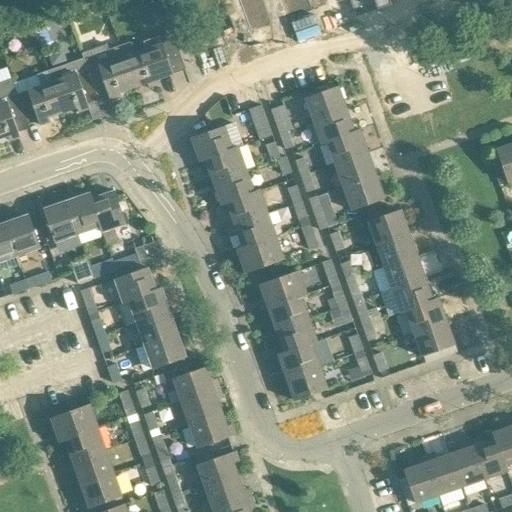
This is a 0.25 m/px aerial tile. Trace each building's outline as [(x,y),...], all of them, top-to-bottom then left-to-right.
[(336,0),(337,2),(342,0),(353,0),(357,12),(376,6),(377,9),(390,4),(388,0),(336,0)] [(145,4),(147,30),(167,28),(165,2),(145,4)] [(171,67),(183,62),(172,31),(143,41),(146,49),(134,53),(130,42),(119,45),(133,88),(147,83),(149,87),(159,83),(156,74),(171,69),(171,67)] [(119,45),(108,49),(107,44),(82,53),(96,95),(107,91),(111,101),(121,97),(119,92),(133,88),(119,45)] [(86,99),(96,95),(82,53),(81,53),(87,69),(63,78),(59,66),(48,70),(63,112),(77,107),(79,112),(89,108),(86,99)] [(49,117),(63,112),(48,70),(37,74),(41,85),(18,93),(13,78),(12,79),(26,120),(37,116),(40,125),(51,122),(49,117)] [(15,123),(26,120),(12,79),(0,82),(0,138),(8,136),(10,140),(20,137),(15,123)] [(313,120),(346,109),(338,86),(305,98),(313,120)] [(272,135),(270,128),(262,105),(250,109),(260,139),(272,135)] [(292,129),(290,121),(284,105),(271,109),(279,133),(288,130),(292,129)] [(354,131),(346,109),(313,120),(322,145),(327,143),(327,141),(354,131)] [(233,150),(232,148),(231,145),(224,126),(191,137),(200,162),(206,160),(205,159),(233,150)] [(337,163),(368,152),(360,129),(354,131),(327,141),(327,143),(329,142),(337,163)] [(293,145),(288,130),(279,133),(285,148),(293,145)] [(280,158),(275,143),(267,146),(272,161),(276,160),(280,158)] [(508,182),(511,180),(511,143),(496,149),(508,182)] [(213,182),(248,170),(239,145),(232,148),(233,150),(205,159),(206,160),(213,182)] [(345,186),(376,175),(368,152),(337,163),(345,186)] [(280,158),(276,160),(281,176),(290,173),(284,157),(280,158)] [(301,176),(309,173),(303,157),(295,160),(301,176)] [(256,192),(255,191),(248,170),(213,182),(221,205),(227,203),(256,192)] [(306,192),(315,189),(309,173),(301,176),(306,192)] [(353,210),(366,205),(384,198),(376,175),(345,186),(353,210)] [(292,205),(300,202),(294,186),(286,188),(292,205)] [(235,225),(269,212),(261,189),(255,191),(256,192),(227,203),(235,225)] [(118,240),(114,228),(126,224),(114,190),(92,198),(90,193),(89,193),(102,232),(103,232),(107,244),(118,240)] [(101,232),(102,232),(89,193),(67,201),(79,234),(99,227),(101,232)] [(55,243),(79,234),(67,201),(43,209),(55,243)] [(300,202),(292,205),(297,220),(305,218),(300,202)] [(327,227),(319,205),(312,207),(319,230),(327,227)] [(377,243),(409,232),(401,209),(369,220),(377,243)] [(242,247),(277,234),(269,212),(235,225),(242,246),(242,247)] [(17,256),(40,247),(29,214),(5,222),(17,256)] [(0,272),(20,265),(17,256),(5,222),(0,224),(0,272)] [(315,246),(308,224),(299,226),(307,249),(315,246)] [(343,248),(338,232),(329,235),(335,251),(343,248)] [(385,266),(417,255),(409,232),(377,243),(385,266)] [(245,273),(264,266),(286,258),(277,234),(242,247),(242,246),(236,248),(245,273)] [(116,271),(140,263),(161,256),(157,241),(135,248),(137,255),(120,260),(113,262),(116,271)] [(393,288),(425,277),(417,255),(385,266),(393,288)] [(95,278),(90,266),(89,267),(86,258),(71,263),(78,284),(95,278)] [(116,271),(113,262),(112,258),(90,266),(95,278),(116,271)] [(330,287),(338,284),(330,261),(322,264),(330,287)] [(357,266),(350,269),(348,261),(339,264),(345,280),(360,275),(357,266)] [(123,303),(162,289),(161,287),(155,289),(148,267),(114,279),(123,303)] [(268,308),(304,296),(310,294),(301,269),(260,284),(268,308)] [(36,286),(52,280),(49,272),(33,277),(36,286)] [(361,300),(356,286),(363,283),(360,275),(345,280),(353,302),(361,300)] [(433,300),(432,299),(425,277),(393,288),(402,313),(406,312),(405,309),(433,300)] [(12,294),(28,288),(26,280),(10,285),(12,294)] [(346,305),(340,290),(338,284),(330,287),(332,293),(334,298),(327,300),(331,311),(346,305)] [(80,291),(86,307),(94,304),(89,288),(80,291)] [(136,324),(170,312),(162,289),(123,303),(123,304),(128,302),(136,324)] [(276,330),(312,317),(304,296),(268,308),(276,330)] [(413,332),(446,320),(438,297),(432,299),(433,300),(405,309),(406,312),(413,332)] [(369,321),(363,306),(361,300),(353,302),(360,324),(369,321)] [(334,321),(341,318),(343,323),(351,320),(346,305),(331,311),(334,321)] [(135,350),(178,335),(170,312),(136,324),(144,346),(134,349),(135,350)] [(284,351),(312,343),(320,340),(312,317),(276,330),(284,351)] [(97,337),(105,334),(100,318),(91,321),(97,337)] [(413,332),(415,337),(422,356),(455,344),(446,320),(413,332)] [(369,321),(360,324),(366,340),(374,337),(369,321)] [(97,337),(102,353),(111,350),(105,334),(97,337)] [(142,372),(167,364),(186,357),(178,335),(135,350),(142,372)] [(353,354),(362,350),(356,335),(347,338),(353,354)] [(286,377),(319,366),(312,343),(284,351),(278,353),(286,377)] [(371,374),(365,358),(362,350),(353,354),(362,377),(371,374)] [(385,368),(379,352),(371,355),(377,371),(385,368)] [(107,367),(113,383),(121,380),(116,364),(107,367)] [(173,378),(181,402),(220,388),(218,383),(212,385),(206,366),(173,378)] [(328,389),(321,370),(319,366),(286,377),(294,401),(328,389)] [(189,424),(222,413),(216,395),(222,393),(220,388),(181,402),(189,424)] [(144,389),(136,392),(142,408),(150,405),(144,389)] [(128,391),(120,394),(129,417),(136,414),(128,391)] [(98,428),(96,423),(90,404),(51,417),(60,442),(65,440),(98,428)] [(153,412),(144,415),(150,431),(158,428),(153,412)] [(197,447),(217,440),(236,434),(234,428),(228,430),(222,413),(189,424),(197,447)] [(505,465),(508,464),(511,462),(511,419),(509,420),(511,426),(492,433),(494,438),(495,438),(505,465)] [(137,440),(144,437),(139,422),(131,424),(137,440)] [(73,462),(106,450),(98,428),(65,440),(73,462)] [(144,437),(137,440),(142,455),(150,452),(144,437)] [(510,470),(508,464),(505,465),(495,438),(494,438),(478,444),(475,438),(471,440),(485,479),(510,470)] [(461,487),(485,479),(471,440),(466,442),(468,447),(450,453),(461,487)] [(163,469),(171,466),(163,443),(155,446),(163,469)] [(81,485),(114,473),(106,450),(73,462),(81,485)] [(205,488),(238,476),(232,458),(237,456),(236,451),(197,464),(205,488)] [(439,495),(461,487),(450,453),(432,460),(430,454),(425,456),(439,495)] [(416,503),(439,495),(425,456),(420,458),(422,463),(404,470),(416,503)] [(180,489),(174,473),(171,466),(163,469),(171,492),(180,489)] [(155,467),(147,469),(153,485),(160,482),(155,467)] [(89,508),(108,501),(122,496),(114,473),(81,485),(89,508)] [(213,510),(252,497),(250,492),(244,494),(238,476),(205,488),(213,510)] [(163,490),(155,493),(161,509),(168,506),(163,490)] [(502,510),(511,506),(511,496),(499,501),(502,510)] [(250,511),(248,504),(254,502),(252,497),(213,510),(213,511),(250,511)] [(127,511),(125,503),(99,511),(127,511)] [(178,511),(187,511),(184,503),(176,506),(178,511)]
